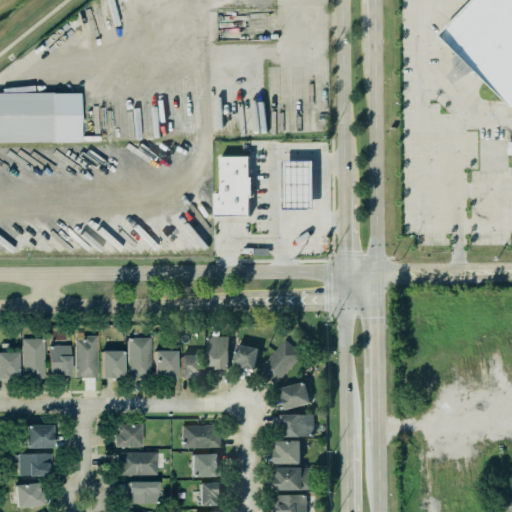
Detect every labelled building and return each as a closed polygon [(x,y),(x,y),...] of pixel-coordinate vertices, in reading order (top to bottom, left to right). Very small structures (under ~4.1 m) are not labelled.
[(511,0),(472,0),(439,35),(457,54),(451,60),(468,76),(474,70),(511,107),(511,0)] [(0,141),(80,141),(79,92),(32,93),(32,88),(0,88),(0,141)] [(250,216),(249,156),(219,156),(219,193),(213,193),(214,217),(250,216)] [(312,160),(283,161),(284,210),(313,210),(312,160)] [(228,335),(228,369),(214,369),(214,366),(206,366),(205,336),(228,335)] [(97,377),(97,336),(74,336),(74,377),(97,377)] [(126,337),(126,377),(148,377),(148,337),(126,337)] [(21,338),(22,378),(43,378),(43,338),(21,338)] [(283,340),(257,370),(274,385),(301,355),(283,340)] [(49,376),(70,375),(70,344),(48,345),(49,376)] [(232,365),(254,369),(259,348),(236,344),(232,365)] [(123,377),(123,350),(100,351),(101,378),(123,377)] [(176,350),(154,350),(154,377),(176,377),(176,350)] [(16,351),(0,351),(0,378),(16,378),(16,351)] [(180,355),(179,377),(202,377),(202,355),(180,355)] [(311,403),(305,382),(280,388),(285,409),(311,403)] [(280,414),(313,413),(313,436),(284,436),(283,422),(280,422),(280,414)] [(140,447),(140,423),(116,424),(116,432),(113,432),(113,447),(140,447)] [(24,424),(51,424),(51,447),(24,447),(24,424)] [(219,447),(218,424),(181,425),(181,448),(219,447)] [(273,451),(273,464),(300,464),(300,440),(275,440),(275,443),(272,443),(272,450),(273,451)] [(114,462),(118,464),(118,474),(155,474),(155,451),(115,452),(114,462)] [(18,475),(48,476),(48,453),(18,453),(18,475)] [(190,476),(189,454),(218,453),(217,464),(219,464),(219,475),(217,475),(217,476),(190,476)] [(275,490),(312,490),(311,471),(302,472),(302,467),(274,468),(275,490)] [(123,481),(157,481),(157,503),(123,503),(123,481)] [(219,482),(219,495),(218,500),(217,505),(198,505),(197,483),(219,482)] [(42,483),(14,484),(15,506),(43,505),(42,483)] [(275,495),(275,511),(305,511),(306,494),(275,495)]
